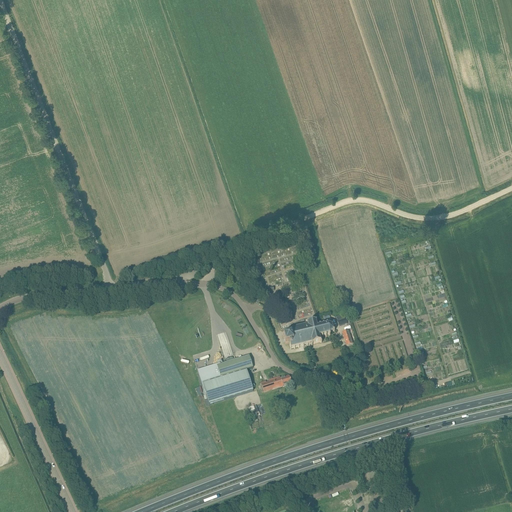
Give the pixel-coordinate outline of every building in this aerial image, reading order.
[(347,324),(344,314),(336,317),(339,326),(347,324)] [(308,321),(308,323),(307,323),(308,325),(290,329),(289,329),(288,329),(289,330),(290,334),(283,337),(285,345),(289,343),(290,348),(290,349),(291,350),(291,349),(312,344),(311,346),(312,346),(313,345),(320,342),(321,344),(322,343),(320,341),(319,337),(329,335),(329,336),(330,336),(330,334),(333,331),(334,332),(335,331),(333,330),(331,325),(327,324),(317,326),(316,321),(313,322),(313,319),(308,321)] [(342,333),(347,346),(352,344),(348,331),(342,333)] [(220,364),(197,371),(202,387),(205,395),(206,395),(209,405),(227,400),(233,398),(253,392),(246,370),(253,368),(249,356),(220,365),(220,364)] [(260,383),(263,393),(292,384),(289,376),(280,379),(280,377),(269,381),(269,383),(266,384),(265,382),(260,383)] [(346,493),(340,495),(343,504),(349,502),(346,493)] [(340,495),(334,498),(337,506),(343,504),(340,495)] [(334,498),(328,500),(331,508),(337,506),(334,498)] [(328,500),(322,502),(325,510),(331,508),(328,500)] [(319,511),(325,510),(322,502),(316,504),(319,511)]
